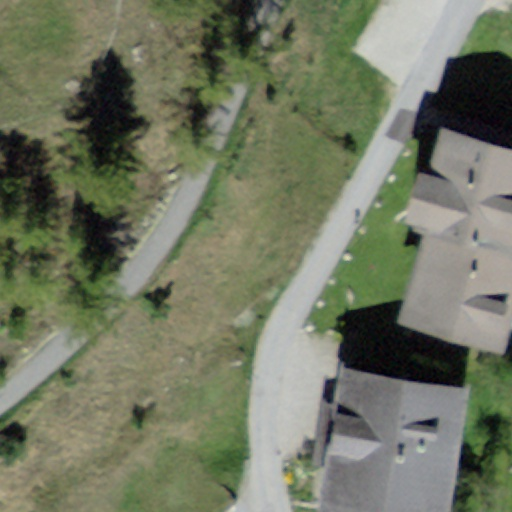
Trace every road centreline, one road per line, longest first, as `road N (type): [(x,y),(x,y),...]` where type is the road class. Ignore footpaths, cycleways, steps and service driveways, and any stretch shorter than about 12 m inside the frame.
road 1 (residential): [(280,511),(267,455),(268,370),(298,290),(459,0)]
road 2 (track): [(268,0),(217,123),(101,296),(0,380)]
